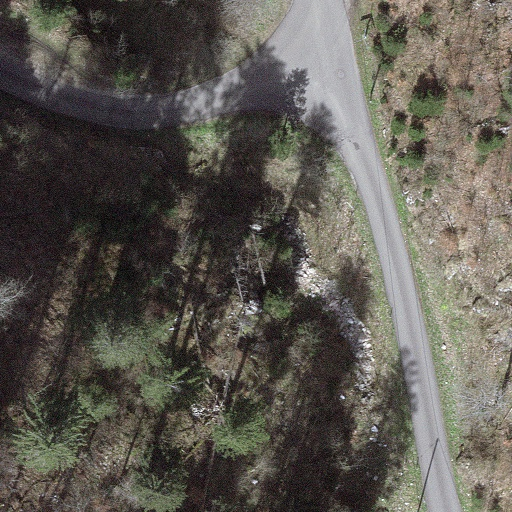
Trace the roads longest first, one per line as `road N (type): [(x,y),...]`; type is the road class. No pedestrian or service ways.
road 1 (unclassified): [(447,511),(382,218),(325,52)]
road 2 (unclassified): [(325,52),(206,102),(143,114),(74,104),(0,73)]
